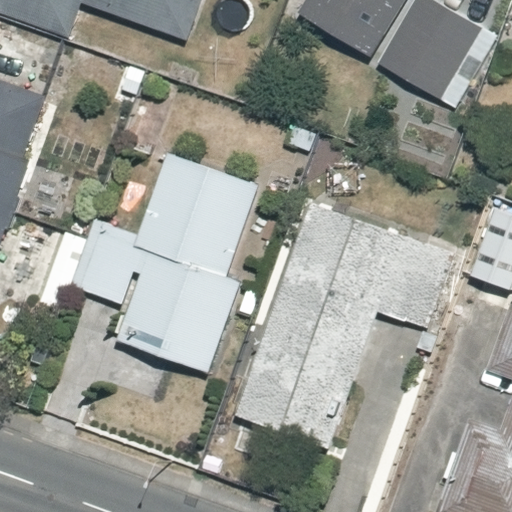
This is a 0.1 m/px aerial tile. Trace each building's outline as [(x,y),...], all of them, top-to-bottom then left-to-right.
[(0,0),(0,12),(78,40),(91,6),(192,42),(207,0),(0,0)] [(318,0),(308,17),(461,110),(504,39),(437,0),(318,0)] [(0,246),(55,98),(0,79),(0,246)] [(94,118),(60,105),(40,159),(75,172),(94,118)] [(99,220),(75,288),(137,310),(123,344),(213,377),(248,284),(233,277),(269,187),(176,153),(144,235),(99,220)] [(459,252),(321,204),(244,417),(335,451),(388,316),(431,330),(459,252)] [(44,255),(12,240),(0,265),(0,273),(29,287),(44,255)] [(477,422),(441,511),(511,511),(511,326),(494,375),(511,381),(511,421),(508,432),(477,422)]
